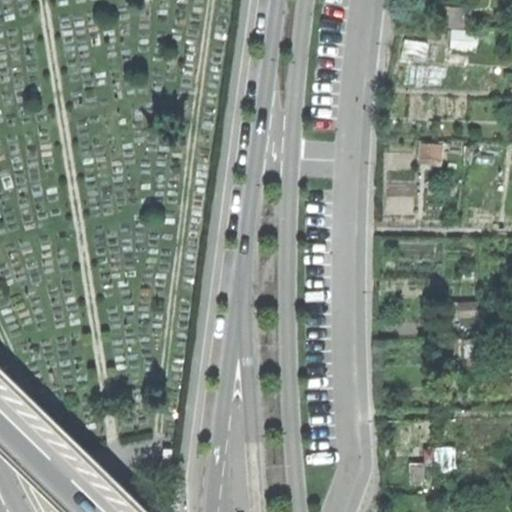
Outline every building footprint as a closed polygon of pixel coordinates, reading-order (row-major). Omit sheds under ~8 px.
[(471,8),(444,6),(444,19),(438,19),(437,27),(469,28),(469,27),(470,27),(471,8)] [(477,31),(451,29),(451,30),(447,30),(446,40),(450,40),(449,53),(476,54),(477,31)] [(425,61),(427,44),(404,40),(401,57),(425,61)] [(443,145),(419,142),(417,164),(441,166),(443,145)] [(493,155),(476,154),(476,163),(493,164),(493,155)] [(443,323),(479,322),(478,301),(443,302),(443,323)] [(463,338),(439,339),(438,359),(473,358),(472,340),(463,340),(463,338)] [(424,470),(435,470),(435,466),(443,466),(443,463),(448,463),(447,447),(423,448),(424,462),(424,470)] [(443,473),(443,466),(435,466),(435,470),(424,470),(424,462),(409,463),(410,482),(424,481),(424,473),(443,473)] [(102,469),(92,470),(96,490),(106,488),(102,469)] [(107,511),(110,511),(106,488),(96,490),(92,470),(43,480),(59,511),(107,511)]
